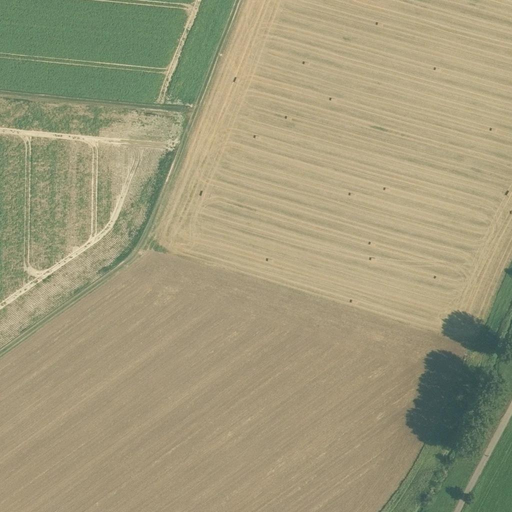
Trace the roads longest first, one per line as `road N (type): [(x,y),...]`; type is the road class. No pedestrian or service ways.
road 1 (track): [(237,0),(138,254),(0,354)]
road 2 (track): [(194,111),(0,93)]
road 3 (track): [(511,398),(454,511)]
